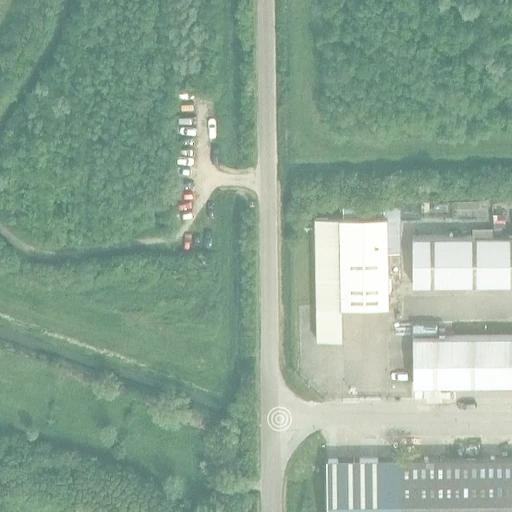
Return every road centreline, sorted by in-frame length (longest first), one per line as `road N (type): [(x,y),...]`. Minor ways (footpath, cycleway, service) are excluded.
road 1 (unclassified): [(270,420),(511,420)]
road 2 (unclassified): [(270,420),(268,182)]
road 3 (unclassified): [(268,182),(266,0)]
